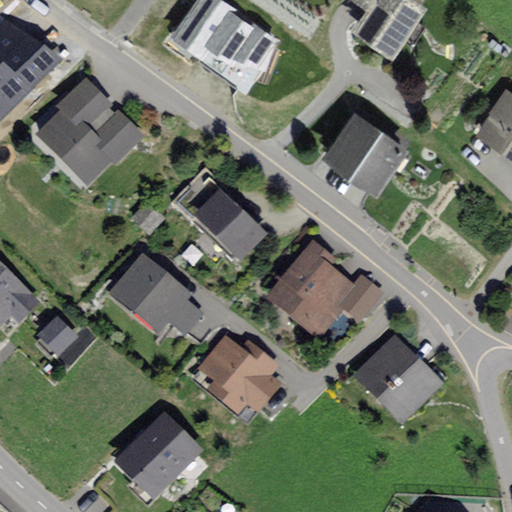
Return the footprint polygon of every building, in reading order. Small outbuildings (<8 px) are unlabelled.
[(224,0),(192,0),(169,37),(229,73),(239,57),(262,71),(283,36),(224,0)] [(406,0),(342,0),(341,2),(353,10),(341,31),(378,59),(415,6),(406,0)] [(68,66),(30,32),(0,64),(0,115),(10,124),(68,66)] [(81,83),(23,136),(76,193),(133,140),(81,83)] [(511,100),(496,89),(464,133),(511,167),(511,100)] [(342,113),(308,161),(365,201),(399,153),(342,113)] [(209,193),(183,218),(227,265),(254,241),(209,193)] [(148,232),(160,219),(147,207),(135,219),(148,232)] [(306,246),(258,309),(308,345),(348,289),(324,273),(331,263),(306,246)] [(183,298),(135,260),(102,300),(149,342),(160,330),(179,342),(198,320),(178,305),(183,298)] [(0,273),(0,329),(28,300),(0,273)] [(51,322),(30,340),(47,359),(68,340),(51,322)] [(384,337),(340,378),(388,429),(432,388),(384,337)] [(235,351),(220,339),(189,376),(203,390),(197,397),(230,422),(237,414),(249,422),(274,389),(264,380),(271,369),(241,344),(235,351)] [(195,451),(164,421),(123,462),(154,492),(195,451)]
